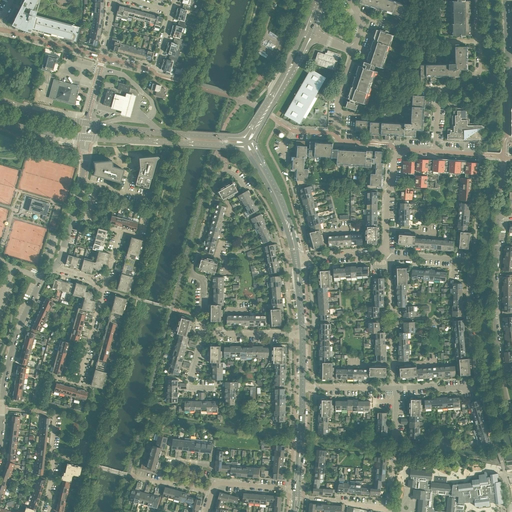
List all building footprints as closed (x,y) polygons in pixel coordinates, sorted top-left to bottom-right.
[(23,0),(21,5),(23,6),(21,13),(20,14),(19,15),(18,17),(17,18),(17,19),(16,21),(15,22),(15,24),(14,25),(76,42),(80,27),(76,26),(76,27),(76,28),(30,15),(32,11),(37,0),(23,0)] [(183,3),(183,6),(189,8),(191,8),(192,6),(191,5),(192,0),(179,0),(179,2),(182,2),(181,3),(183,3)] [(360,0),(359,3),(360,4),(361,1),(363,1),(363,3),(365,4),(365,5),(374,8),(373,13),(376,14),(378,9),(385,11),(383,16),(387,17),(389,13),(396,15),(394,20),(396,20),(396,22),(397,22),(400,16),(403,17),(407,7),(385,0),(360,0)] [(453,0),(454,0),(454,1),(451,1),(451,36),(471,36),(470,33),(470,27),(470,16),(469,16),(469,10),(470,10),(470,4),(469,4),(469,1),(465,1),(465,0),(453,0)] [(447,36),(451,36),(451,1),(443,1),(438,1),(439,36),(444,36),(447,36)] [(116,17),(121,18),(124,7),(119,6),(118,9),(116,15),(116,17)] [(177,8),(176,13),(185,16),(187,10),(188,11),(189,8),(183,6),(182,9),(180,8),(180,9),(177,8)] [(127,20),(127,17),(130,8),(127,7),(127,8),(124,7),(121,18),(127,20)] [(133,19),(138,20),(141,11),(138,10),(138,11),(135,10),(133,19)] [(144,22),(149,23),(152,14),(149,13),(149,14),(146,13),(144,22)] [(179,20),(178,23),(185,25),(185,22),(184,22),(185,16),(176,13),(174,19),(177,19),(177,20),(179,20)] [(157,16),(154,25),(154,28),(160,29),(161,27),(160,26),(162,21),(161,21),(162,18),(157,16)] [(172,25),(171,30),(181,33),(183,34),(185,28),(186,28),(186,25),(185,25),(178,23),(177,26),(175,25),(175,26),(172,25)] [(174,37),(174,40),(182,42),(183,40),(179,39),(181,33),(171,30),(170,35),(172,36),(172,37),(174,37)] [(354,80),(352,85),(350,90),(351,90),(349,96),(348,96),(347,98),(365,104),(376,72),(373,71),(374,70),(375,66),(382,68),(393,35),(377,30),(366,62),(364,62),(363,66),(363,67),(358,66),(357,68),(358,68),(356,74),(355,74),(355,75),(353,79),(354,80)] [(110,50),(118,52),(120,44),(121,41),(112,38),(110,47),(110,50)] [(168,42),(166,47),(180,51),(182,42),(174,40),(173,43),(171,42),(171,43),(168,42)] [(121,53),(123,54),(126,45),(120,44),(118,52),(117,53),(120,54),(121,53)] [(132,56),(134,57),(137,48),(131,47),(129,56),(131,57),(132,56)] [(170,54),(169,57),(177,59),(180,51),(166,47),(165,52),(168,53),(168,54),(170,54)] [(473,66),(473,64),(473,62),(467,62),(467,55),(472,54),(472,50),(468,51),(468,47),(456,47),(457,63),(450,63),(450,64),(421,64),(421,82),(423,82),(423,77),(426,76),(426,77),(430,77),(430,82),(434,82),(434,76),(442,76),(442,82),(446,82),(446,77),(455,77),(455,76),(458,76),(458,74),(461,74),(461,77),(461,70),(468,70),(468,66),(473,66)] [(314,64),(335,71),(340,56),(340,55),(339,54),(328,50),(326,55),(318,52),(314,64)] [(147,51),(145,60),(150,61),(151,58),(152,58),(153,52),(153,53),(147,51)] [(44,68),(53,71),(56,57),(48,55),(44,68)] [(162,64),(172,67),(174,68),(176,62),(180,63),(182,63),(182,61),(177,59),(169,57),(168,60),(166,59),(166,60),(163,59),(162,64)] [(172,67),(162,64),(160,69),(163,70),(163,71),(170,73),(172,67)] [(285,114),(288,116),(293,119),(299,122),(302,117),(303,118),(315,97),(314,96),(316,93),(317,93),(320,88),(324,81),(323,81),(325,78),(311,70),(310,70),(309,72),(300,88),(289,107),(286,112),(285,113),(285,114)] [(383,74),(376,72),(365,104),(370,106),(372,107),(379,104),(388,76),(383,74)] [(54,80),(52,88),(49,98),(74,104),(78,87),(54,80)] [(117,90),(127,92),(128,93),(129,93),(129,92),(129,90),(130,86),(119,83),(118,87),(117,89),(117,90)] [(152,83),(151,88),(150,90),(156,92),(155,95),(155,96),(161,97),(163,97),(163,94),(164,91),(165,89),(161,88),(161,86),(152,83)] [(107,91),(103,105),(111,107),(112,108),(112,107),(113,107),(116,95),(116,94),(116,93),(107,91)] [(114,93),(110,108),(121,111),(120,114),(130,117),(135,95),(126,93),(125,96),(114,93)] [(396,135),(396,141),(400,141),(400,136),(410,137),(410,136),(413,136),(413,134),(415,134),(415,137),(416,137),(416,130),(423,131),(423,127),(428,127),(428,123),(423,123),(423,115),(429,116),(429,112),(424,111),(425,104),(429,104),(429,100),(424,100),(424,96),(414,95),(412,124),(405,123),(405,125),(370,123),(370,134),(374,134),(373,139),(377,139),(378,135),(381,135),(385,135),(385,140),(389,140),(389,135),(396,135)] [(358,105),(350,102),(348,102),(346,107),(356,111),(358,105)] [(453,116),(452,116),(452,129),(447,129),(448,140),(485,140),(485,139),(486,139),(486,138),(486,137),(485,136),(484,136),(484,127),(484,126),(482,126),(482,125),(473,125),(473,127),(472,127),(472,123),(469,123),(469,119),(468,119),(468,114),(466,114),(466,108),(456,108),(456,111),(453,111),(453,116)] [(368,121),(356,120),(355,132),(367,132),(368,121)] [(338,149),(333,149),(333,143),(330,143),(330,142),(324,141),(324,142),(319,142),(319,141),(313,141),(313,142),(310,141),(310,148),(307,148),(307,146),(305,146),(305,141),(296,141),(295,157),(293,157),(293,169),(297,169),(296,180),(298,185),(307,183),(307,181),(308,181),(308,175),(307,175),(308,169),(304,169),(304,164),(303,164),(304,158),(309,158),(309,157),(332,159),(332,157),(333,157),(337,158),(337,165),(371,167),(371,168),(371,174),(370,180),(371,180),(371,185),(367,185),(367,187),(377,188),(377,186),(381,186),(382,175),(383,175),(384,163),(383,163),(384,152),(375,151),(375,155),(372,155),(373,151),(369,151),(370,150),(364,150),(364,151),(361,150),(358,150),(358,149),(352,149),(352,150),(347,150),(347,149),(341,148),(341,149),(338,149)] [(139,159),(140,168),(135,185),(148,188),(155,162),(156,160),(158,158),(157,157),(153,157),(148,157),(148,158),(145,158),(138,158),(138,159),(139,159)] [(465,173),(465,178),(465,179),(472,179),(476,180),(477,163),(466,162),(466,168),(463,167),(461,167),(461,164),(462,164),(462,162),(428,160),(417,159),(415,187),(427,187),(427,176),(428,171),(438,172),(465,173)] [(112,161),(107,161),(106,161),(106,162),(102,162),(97,162),(94,163),(95,170),(95,169),(93,175),(120,182),(123,170),(112,167),(111,162),(112,162),(112,161)] [(427,176),(427,187),(435,188),(437,188),(438,182),(438,172),(428,171),(427,176)] [(234,194),(238,192),(233,182),(218,190),(224,200),(228,198),(229,199),(234,196),(234,194)] [(300,189),(302,195),(312,192),(310,186),(300,189)] [(241,201),(242,200),(250,196),(251,195),(248,190),(238,196),(241,201)] [(301,195),(302,200),(313,197),(312,192),(302,195),(301,195)] [(368,192),(368,199),(368,204),(366,204),(366,215),(367,215),(367,226),(366,226),(366,232),(365,232),(365,238),(366,238),(366,243),(377,243),(377,236),(377,235),(377,234),(378,192),(368,192)] [(242,200),(245,205),(252,201),(250,196),(242,200)] [(304,205),(305,205),(313,203),(314,202),(313,197),(302,200),(304,205)] [(33,199),(29,198),(25,210),(29,211),(30,209),(42,213),(41,215),(46,216),(49,204),(45,203),(44,205),(32,201),(33,199)] [(245,205),(248,210),(255,206),(252,201),(245,205)] [(313,203),(305,205),(306,210),(315,208),(318,207),(316,202),(314,202),(313,203)] [(256,205),(255,206),(248,210),(247,211),(244,212),(247,218),(250,216),(249,216),(259,210),(256,205)] [(307,216),(307,217),(317,214),(317,213),(316,214),(315,208),(306,210),(308,216),(307,216)] [(214,214),(212,220),(223,223),(222,222),(224,217),(214,214)] [(251,219),(253,224),(263,219),(261,214),(251,219)] [(125,228),(130,230),(132,221),(133,219),(128,217),(127,220),(125,228)] [(310,227),(311,226),(320,224),(319,218),(308,221),(310,227)] [(256,228),(257,228),(265,224),(266,223),(263,219),(253,224),(256,228)] [(410,220),(400,220),(400,226),(401,226),(401,228),(410,229),(410,226),(409,226),(409,220),(410,220)] [(257,228),(259,233),(267,229),(265,224),(257,228)] [(311,226),(312,232),(322,229),(320,224),(311,226)] [(68,255),(65,264),(81,268),(80,271),(91,274),(92,270),(95,270),(102,266),(103,264),(107,265),(110,254),(102,251),(107,231),(98,228),(92,249),(98,251),(95,262),(94,262),(68,255)] [(259,233),(262,238),(270,234),(267,229),(259,233)] [(322,229),(312,232),(309,233),(311,240),(310,240),(311,240),(311,241),(311,242),(313,249),(324,246),(322,241),(324,241),(322,234),(321,235),(319,230),(322,230),(322,229)] [(210,230),(208,236),(218,238),(219,233),(220,233),(210,230)] [(470,232),(467,232),(457,231),(457,232),(459,232),(459,237),(457,237),(457,243),(458,243),(458,248),(469,249),(470,242),(470,241),(470,240),(470,232)] [(406,245),(408,232),(404,232),(404,233),(399,233),(398,244),(405,245),(406,245)] [(408,245),(415,245),(415,242),(416,237),(416,234),(411,234),(411,233),(408,232),(406,245),(407,245),(408,245)] [(270,234),(262,238),(261,239),(264,244),(273,239),(271,234),(270,234)] [(128,248),(125,258),(121,274),(119,279),(124,281),(124,282),(123,281),(123,282),(124,283),(123,283),(123,284),(123,285),(118,284),(117,290),(128,293),(132,277),(130,276),(136,256),(138,256),(142,240),(131,237),(129,243),(134,244),(134,245),(133,245),(133,246),(134,246),(133,247),(133,248),(133,249),(128,248)] [(211,247),(205,246),(204,252),(215,255),(216,248),(211,247)] [(199,269),(207,271),(215,273),(218,262),(213,261),(214,259),(207,258),(207,259),(202,258),(199,269)] [(409,284),(407,284),(407,279),(409,279),(408,273),(407,273),(407,268),(396,268),(396,276),(396,277),(396,278),(397,295),(398,295),(398,307),(403,307),(403,317),(414,317),(414,312),(417,312),(417,306),(407,306),(406,289),(409,289),(409,284)] [(319,280),(320,287),(317,287),(319,315),(320,315),(321,320),(331,319),(330,309),(329,309),(327,287),(331,287),(331,282),(332,282),(332,275),(330,275),(330,270),(319,271),(319,278),(319,279),(319,280)] [(504,283),(511,282),(511,274),(505,275),(505,277),(502,277),(502,280),(504,280),(504,283)] [(270,282),(267,282),(267,287),(271,287),(272,287),(272,293),(273,299),(271,299),(272,304),(283,303),(283,298),(281,298),(281,292),(281,287),(282,287),(281,281),(281,276),(270,277),(270,282)] [(213,277),(213,282),(213,288),(214,288),(214,305),(210,305),(210,321),(221,321),(221,316),(223,316),(223,310),(221,310),(221,305),(224,305),(224,277),(213,277)] [(92,297),(89,292),(88,290),(85,289),(87,286),(76,283),(75,285),(54,279),(52,288),(83,297),(84,298),(81,309),(78,308),(69,339),(79,342),(80,338),(83,338),(84,336),(80,335),(83,327),(86,328),(86,326),(83,325),(86,317),(89,318),(89,316),(86,315),(87,311),(92,312),(95,301),(92,300),(92,297)] [(104,372),(120,315),(122,315),(126,299),(115,296),(113,302),(118,303),(118,304),(117,304),(117,305),(118,305),(117,306),(116,307),(117,307),(117,308),(112,306),(110,312),(95,369),(93,375),(98,376),(98,377),(97,377),(97,378),(97,379),(96,380),(97,380),(97,381),(92,380),(90,385),(102,389),(106,372),(104,372)] [(40,303),(43,305),(43,304),(51,307),(53,302),(45,299),(44,303),(41,301),(40,303)] [(283,303),(272,304),(272,309),(270,309),(270,314),(269,314),(269,321),(271,321),(271,326),(282,325),(281,309),(283,309),(283,303)] [(43,304),(43,305),(41,309),(49,312),(51,307),(43,304)] [(35,313),(38,314),(39,313),(47,317),(49,312),(41,309),(39,312),(36,311),(35,313)] [(39,313),(38,314),(36,318),(44,322),(47,317),(39,313)] [(239,319),(238,325),(244,326),(244,320),(247,320),(247,314),(243,314),(243,316),(239,316),(239,319)] [(176,333),(180,334),(187,336),(188,331),(190,332),(191,325),(190,325),(192,320),(181,317),(176,333)] [(31,323),(33,324),(34,323),(42,327),(44,322),(36,318),(34,322),(31,321),(31,323)] [(453,343),(454,343),(456,359),(458,359),(458,364),(457,364),(457,370),(459,370),(459,376),(470,375),(469,358),(465,358),(463,331),(465,331),(464,320),(453,321),(453,331),(455,331),(455,337),(453,337),(453,343)] [(34,323),(33,324),(32,328),(36,331),(40,332),(42,327),(34,323)] [(180,334),(178,340),(196,345),(197,342),(190,340),(190,341),(188,340),(189,336),(187,336),(180,334)] [(178,340),(177,345),(177,346),(186,348),(187,345),(188,345),(188,346),(195,348),(196,345),(178,340)] [(175,345),(174,350),(185,353),(186,348),(177,346),(177,345),(175,345)] [(209,362),(212,362),(221,362),(221,357),(222,357),(222,351),(221,351),(221,346),(210,346),(210,353),(209,353),(209,354),(210,354),(210,355),(209,355),(210,355),(209,362)] [(271,358),(273,358),(284,358),(284,348),(284,347),(273,346),(273,352),(271,352),(271,358)] [(503,362),(511,361),(511,355),(511,351),(504,352),(504,357),(503,357),(503,362)] [(174,356),(172,361),(190,366),(191,363),(184,362),(182,362),(183,358),(174,356)] [(172,361),(171,367),(180,370),(181,366),(182,367),(189,369),(190,366),(172,361)] [(329,363),(321,363),(321,379),(332,379),(333,374),(334,374),(334,367),(333,367),(333,362),(329,362),(329,363)] [(401,378),(417,376),(416,367),(416,365),(411,366),(411,364),(405,365),(405,366),(400,367),(401,378)] [(336,379),(341,379),(370,379),(370,377),(386,377),(386,366),(381,366),(381,365),(375,365),(375,366),(370,366),(370,368),(363,368),(363,369),(354,369),(354,368),(347,368),(347,369),(336,369),(336,379)] [(171,367),(170,366),(168,372),(171,373),(170,374),(173,375),(174,373),(179,375),(180,370),(171,367)] [(77,389),(75,398),(74,400),(79,401),(80,399),(82,390),(77,389)] [(318,416),(332,416),(332,411),(333,411),(333,405),(332,405),(332,400),(321,399),(321,416),(318,416)] [(419,416),(421,416),(421,411),(422,411),(422,404),(421,404),(421,399),(410,399),(409,416),(419,416)] [(469,403),(470,408),(481,405),(480,400),(469,403)] [(472,413),(473,413),(481,410),(481,411),(482,410),(481,405),(470,408),(472,413)] [(473,413),(474,418),(483,416),(481,411),(481,410),(473,413)] [(285,416),(274,416),(274,422),(275,422),(275,425),(280,425),(280,422),(285,422),(285,416)] [(474,425),(475,424),(476,424),(485,422),(484,422),(483,416),(474,418),(472,419),(474,425)] [(475,424),(476,429),(487,426),(486,421),(484,422),(485,422),(476,424),(475,424)] [(475,435),(476,435),(478,434),(487,432),(489,432),(487,426),(476,429),(474,430),(475,435)] [(387,430),(376,430),(376,433),(373,433),(373,438),(381,438),(381,435),(387,435),(387,430)] [(476,435),(478,441),(489,438),(487,432),(478,434),(476,435)] [(420,433),(409,433),(409,438),(412,438),(412,441),(421,441),(421,438),(420,438),(420,433)] [(141,469),(153,472),(153,469),(156,470),(157,466),(160,466),(161,463),(159,462),(160,455),(163,456),(164,452),(162,451),(162,448),(165,449),(168,437),(159,435),(156,446),(153,445),(147,468),(145,467),(145,464),(142,463),(141,469)] [(489,438),(478,441),(478,444),(480,444),(480,443),(481,443),(482,446),(491,443),(489,438)] [(217,451),(216,460),(222,461),(222,458),(225,458),(225,456),(222,456),(223,451),(217,451)] [(7,462),(5,468),(12,470),(14,464),(7,462)] [(62,475),(61,479),(63,480),(70,482),(71,477),(70,477),(69,475),(69,474),(70,474),(70,473),(71,472),(72,472),(73,472),(75,474),(74,475),(75,475),(79,476),(81,467),(77,466),(77,467),(74,466),(74,465),(67,463),(65,470),(65,471),(65,472),(64,472),(64,473),(63,476),(62,475)] [(230,475),(231,466),(222,465),(221,471),(231,472),(230,475)] [(5,468),(3,474),(10,476),(12,470),(5,468)] [(410,498),(419,499),(433,500),(434,494),(444,495),(445,484),(431,483),(431,485),(427,484),(428,479),(432,479),(432,470),(428,470),(428,471),(421,471),(422,469),(418,469),(418,470),(414,470),(414,469),(411,468),(410,476),(411,476),(411,480),(408,480),(408,487),(416,488),(416,490),(414,490),(413,496),(411,495),(410,498)] [(472,480),(472,482),(474,501),(475,506),(479,506),(479,507),(483,507),(482,506),(486,505),(486,506),(490,506),(489,503),(492,502),(495,502),(495,504),(504,503),(503,499),(502,499),(501,492),(503,492),(502,488),(501,489),(500,485),(502,485),(501,481),(498,482),(497,477),(498,477),(498,473),(490,474),(491,476),(487,477),(487,471),(484,472),(484,474),(478,475),(479,479),(472,480)] [(3,474),(1,480),(8,482),(10,476),(3,474)] [(36,483),(36,484),(43,487),(45,480),(45,478),(42,477),(42,479),(38,478),(36,483)] [(314,478),(313,488),(320,489),(320,488),(320,484),(323,484),(324,479),(314,478)] [(1,480),(0,482),(0,486),(6,488),(8,489),(9,488),(7,487),(8,482),(1,480)] [(447,511),(448,511),(463,511),(464,510),(464,503),(469,502),(474,501),(472,482),(458,484),(453,485),(445,484),(444,495),(449,495),(449,497),(448,497),(447,511)] [(323,489),(323,495),(333,496),(333,490),(329,489),(329,483),(327,483),(326,489),(323,489)] [(35,488),(34,490),(41,493),(43,487),(36,484),(35,488)] [(163,496),(168,498),(171,489),(165,487),(163,496)] [(129,500),(134,502),(138,488),(136,488),(135,490),(132,489),(129,500)] [(168,498),(174,499),(176,490),(171,489),(168,498)] [(34,490),(32,496),(39,498),(41,493),(34,490)] [(139,503),(143,504),(147,491),(145,490),(144,493),(142,492),(139,503)] [(174,499),(180,501),(182,492),(176,490),(174,499)] [(180,501),(185,502),(187,496),(188,493),(182,492),(180,501)] [(220,492),(218,498),(224,500),(228,501),(229,495),(220,492)] [(148,505),(152,507),(156,493),(155,493),(154,493),(154,495),(151,494),(148,505)] [(30,495),(28,501),(30,502),(37,504),(39,498),(32,496),(30,495)] [(239,497),(229,495),(228,501),(237,503),(239,497)] [(185,502),(194,505),(196,499),(187,496),(185,502)] [(218,498),(216,507),(222,509),(224,500),(218,498)] [(196,499),(194,505),(193,508),(199,509),(202,500),(196,499)] [(448,511),(447,511),(435,510),(433,508),(433,500),(419,499),(417,511),(448,511)] [(28,506),(28,508),(35,510),(36,509),(37,504),(30,502),(28,506)]
